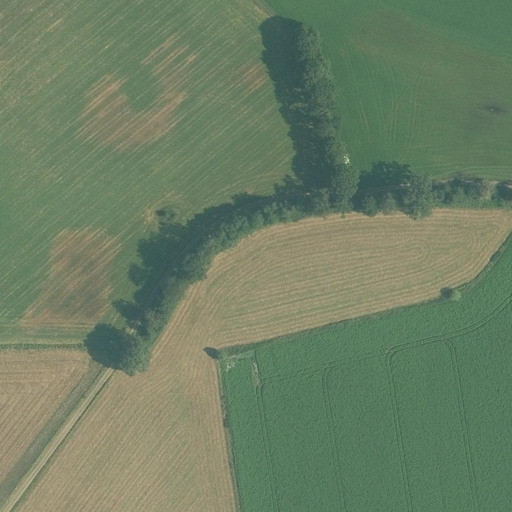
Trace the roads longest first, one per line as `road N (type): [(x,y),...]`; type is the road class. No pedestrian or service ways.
road 1 (track): [(511,192),(455,185),(336,193),(270,203),(225,221),(177,267),(4,511)]
road 2 (track): [(255,0),(293,41),(336,193)]
